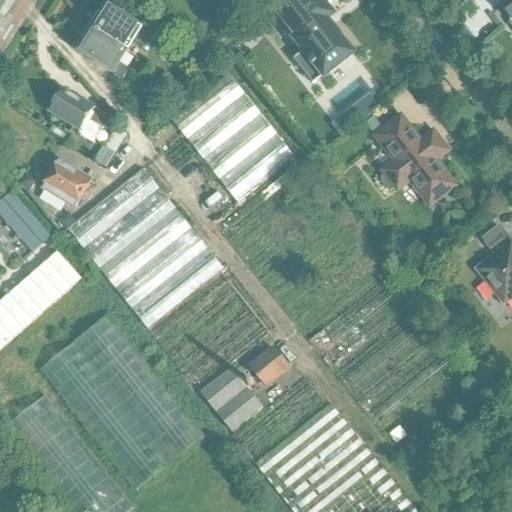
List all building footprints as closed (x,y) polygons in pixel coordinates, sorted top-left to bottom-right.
[(318,0),(281,0),(273,7),(298,39),(296,41),(304,51),(303,52),(311,62),(309,64),(312,67),(314,66),(323,77),(354,52),(335,27),(331,30),(325,21),(331,16),(318,0)] [(502,4),(499,7),(511,23),(511,22),(511,0),(501,0),(500,1),(502,4)] [(87,29),(125,52),(133,40),(143,46),(149,36),(139,30),(107,10),(105,12),(103,10),(100,15),(97,13),(87,29)] [(125,52),(87,29),(78,44),(81,45),(78,51),(80,52),(79,54),(112,75),(122,81),(128,71),(118,65),(125,52)] [(180,91),(168,76),(159,83),(170,98),(180,91)] [(292,159),(227,78),(171,122),(236,204),(292,159)] [(365,122),(386,104),(374,90),(354,108),(365,122)] [(50,112),(80,131),(77,136),(88,142),(97,126),(103,130),(110,119),(82,102),(81,103),(62,92),(60,96),(58,95),(50,107),(52,108),(50,112)] [(159,100),(148,109),(160,124),(171,115),(159,100)] [(434,163),(447,154),(432,135),(419,144),(400,119),(375,139),(394,164),(382,174),(385,178),(381,180),(381,185),(386,191),(390,191),(393,189),(396,193),(409,183),(429,208),(454,189),(434,163)] [(107,169),(125,138),(114,131),(103,149),(105,150),(97,163),(107,169)] [(48,181),(43,189),(70,205),(77,209),(82,200),(92,183),(59,163),(54,171),(51,172),(47,178),(48,181)] [(143,173),(65,232),(147,332),(223,272),(143,173)] [(511,245),(498,228),(482,241),(492,253),(491,253),(494,256),(475,271),(503,306),(511,299),(511,245)] [(64,263),(0,318),(0,351),(80,282),(64,263)] [(106,318),(40,371),(136,492),(202,439),(106,318)] [(272,351),(249,369),(265,389),(287,371),(272,351)] [(230,371),(200,395),(230,434),(261,410),(230,371)] [(413,511),(330,406),(325,410),(304,382),(232,439),(255,466),(291,511),(413,511)] [(44,399),(2,433),(64,511),(130,511),(133,510),(44,399)]
